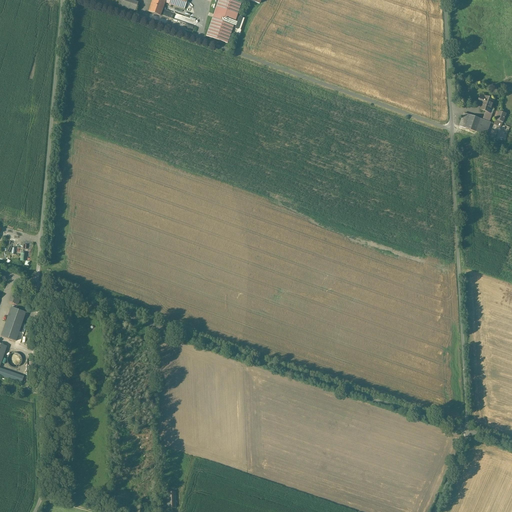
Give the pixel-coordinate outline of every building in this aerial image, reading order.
[(129,0),(119,0),(118,6),(135,12),(138,3),(129,0)] [(152,0),(148,12),(160,16),(164,2),(165,0),(152,0)] [(186,0),(165,0),(164,2),(184,9),(186,0)] [(241,3),(231,0),(218,0),(206,36),(227,43),(241,3)] [(494,100),(485,97),(485,98),(480,96),(478,102),(483,103),(480,110),(489,113),(490,113),(494,100)] [(482,120),(480,119),(464,113),(459,126),(486,136),(491,123),(489,122),(491,116),(489,115),(489,113),(485,112),(482,120)] [(506,114),(499,112),(496,120),(503,122),(506,114)] [(19,304),(23,294),(14,291),(10,301),(19,304)] [(23,313),(9,308),(0,335),(14,341),(23,313)] [(12,356),(15,364),(23,361),(20,352),(15,354),(15,355),(12,356)] [(175,493),(166,493),(166,508),(176,508),(175,493)]
